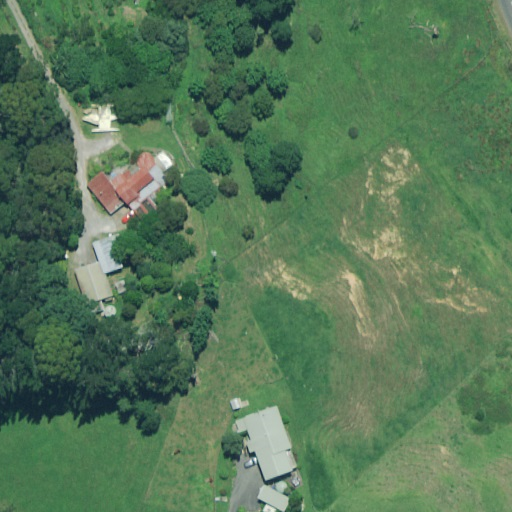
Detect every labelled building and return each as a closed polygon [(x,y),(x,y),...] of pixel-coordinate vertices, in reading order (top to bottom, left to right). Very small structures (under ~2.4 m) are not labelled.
[(74,129),(63,136),(76,160),(87,153),(74,129)] [(158,158),(150,148),(137,159),(140,163),(113,183),(105,172),(90,184),(113,214),(128,202),(135,210),(142,205),(140,203),(145,199),(170,179),(165,172),(175,164),(165,152),(158,158)] [(107,273),(124,268),(122,262),(130,260),(123,234),(97,242),(103,262),(78,269),(88,304),(114,296),(107,273)] [(128,280),(117,283),(120,295),(131,292),(128,280)] [(238,397),(228,401),(233,412),(242,409),(238,397)] [(300,468),(278,407),(234,422),(238,433),(246,430),(254,452),(258,451),(269,480),(300,468)] [(291,499),(267,486),(260,499),(268,503),(263,511),(264,511),(275,511),(278,508),(285,511),(291,499)]
